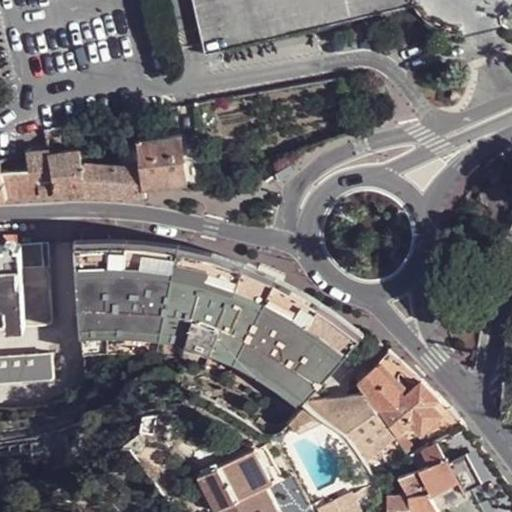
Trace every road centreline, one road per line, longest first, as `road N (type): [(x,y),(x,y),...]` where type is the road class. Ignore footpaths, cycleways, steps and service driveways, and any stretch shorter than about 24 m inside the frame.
road 1 (tertiary): [(0,212),(145,212),(308,253)]
road 2 (residential): [(511,254),(482,380),(468,395)]
road 3 (tertiary): [(511,124),(372,177)]
road 4 (tertiary): [(422,220),(451,171),(511,126)]
